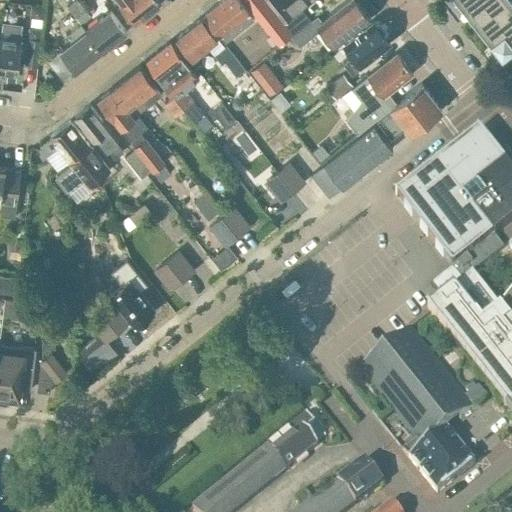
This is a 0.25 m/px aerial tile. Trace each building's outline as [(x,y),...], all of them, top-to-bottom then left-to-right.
[(75,18),(86,10),(78,0),(73,0),(66,6),(75,18)] [(136,23),(161,3),(158,0),(118,0),(119,1),(118,1),(136,23)] [(225,41),(253,19),(237,0),(222,0),(204,14),(220,36),(221,36),(225,41)] [(294,0),(285,7),(279,0),(248,0),(262,17),(272,10),(292,36),(311,21),(301,8),(307,3),(304,0),(294,0)] [(335,46),(369,18),(355,0),(347,0),(327,17),(318,24),(335,46)] [(474,14),(492,0),(458,0),(462,5),(465,2),(474,14)] [(491,42),(511,25),(511,0),(492,0),(474,14),(483,26),(480,28),(491,42)] [(31,5),(30,18),(43,19),(44,7),(31,5)] [(73,29),(94,56),(126,31),(109,10),(85,29),(80,22),(73,29)] [(176,37),(193,58),(218,39),(201,17),(176,37)] [(375,23),(373,21),(343,44),(351,55),(343,61),(351,72),(360,66),(390,43),(384,35),(386,28),(382,23),(375,23)] [(0,34),(0,35),(0,87),(3,88),(4,79),(6,79),(8,68),(19,69),(23,37),(21,36),(21,26),(2,24),(2,34),(0,34)] [(511,25),(491,42),(502,56),(511,47),(511,25)] [(30,26),(29,38),(40,39),(41,27),(30,26)] [(76,71),(94,56),(73,29),(65,35),(70,41),(59,49),(59,50),(47,60),(62,80),(75,70),(76,71)] [(38,66),(41,39),(40,39),(29,38),(28,38),(25,64),(38,66)] [(170,42),(147,60),(175,95),(174,96),(184,109),(190,117),(192,116),(198,111),(200,110),(193,102),(193,101),(184,89),(198,77),(192,69),(170,42)] [(255,64),(274,48),(270,42),(250,57),(249,55),(240,62),(247,71),(255,64)] [(361,99),(347,119),(358,133),(377,118),(393,106),(384,95),(413,73),(397,52),(368,75),(352,87),(361,99)] [(156,87),(139,66),(98,98),(121,127),(130,139),(133,148),(134,149),(151,170),(153,173),(164,163),(145,138),(140,132),(148,126),(138,113),(162,94),(156,86),(156,87)] [(336,99),(351,86),(344,76),(328,88),(336,99)] [(393,106),(377,118),(390,137),(404,126),(410,133),(441,108),(422,83),(393,106)] [(174,96),(163,104),(173,117),(184,109),(174,96)] [(232,102),(232,103),(232,104),(232,105),(233,106),(233,107),(234,107),(235,108),(236,109),(237,109),(238,109),(239,109),(240,109),(241,108),(242,107),(243,107),(243,106),(244,105),(244,104),(244,103),(244,102),(244,101),(244,100),(243,100),(243,99),(242,99),(242,98),(241,98),(241,97),(240,97),(239,97),(238,97),(237,97),(236,97),(235,97),(235,98),(234,98),(234,99),(233,99),(233,100),(232,100),(232,101),(232,102)] [(118,140),(90,104),(74,117),(93,141),(97,137),(114,158),(123,151),(115,142),(118,140)] [(40,145),(39,156),(42,159),(46,156),(58,147),(68,161),(70,163),(55,175),(55,180),(64,192),(68,192),(69,192),(84,180),(88,186),(91,189),(100,182),(98,179),(109,169),(89,144),(85,140),(72,123),(70,120),(49,136),(50,137),(40,145)] [(342,187),(392,148),(373,124),(324,163),(324,164),(310,175),(329,198),(342,187)] [(397,197),(396,197),(413,219),(421,213),(427,221),(434,217),(461,195),(502,163),(478,133),(477,132),(397,197)] [(321,144),(312,151),(320,161),(329,154),(321,144)] [(134,149),(124,157),(141,178),(146,174),(151,170),(134,149)] [(281,199),(301,183),(303,181),(288,162),(266,181),(281,199)] [(421,213),(413,219),(452,268),(430,286),(440,298),(427,308),(427,309),(430,313),(453,341),(455,344),(492,314),(499,308),(497,306),(472,273),(503,249),(503,248),(493,236),(511,221),(511,175),(502,163),(461,195),(434,217),(427,221),(421,213)] [(0,215),(16,218),(17,205),(22,170),(5,167),(0,167),(0,215)] [(197,184),(187,192),(207,217),(217,210),(212,203),(207,197),(199,187),(197,184)] [(144,201),(121,220),(129,229),(151,211),(144,201)] [(225,244),(248,225),(233,207),(210,225),(225,244)] [(170,288),(193,269),(178,251),(155,269),(170,288)] [(70,279),(68,255),(49,256),(51,280),(70,279)] [(121,284),(109,293),(115,302),(113,303),(128,322),(130,321),(135,327),(155,311),(139,291),(147,284),(127,259),(111,271),(121,284)] [(71,272),(72,295),(89,295),(88,271),(71,272)] [(0,278),(0,291),(16,294),(18,280),(0,278)] [(503,301),(497,306),(499,308),(511,323),(504,328),(511,338),(511,293),(503,301)] [(3,316),(35,320),(33,302),(5,298),(3,316)] [(105,340),(128,321),(113,303),(90,321),(99,332),(105,340)] [(492,314),(455,344),(500,401),(511,415),(511,338),(504,328),(511,323),(499,308),(492,314)] [(383,350),(360,368),(386,401),(395,413),(416,439),(402,450),(408,458),(445,429),(473,408),(482,401),(486,398),(477,386),(475,388),(472,384),(464,391),(467,395),(464,396),(411,328),(383,350)] [(99,332),(74,352),(91,372),(111,357),(101,344),(104,341),(106,340),(105,340),(99,332)] [(271,359),(283,350),(271,335),(259,344),(271,359)] [(42,353),(41,360),(51,353),(54,358),(55,342),(43,342),(42,341),(42,353)] [(0,398),(7,399),(9,399),(10,394),(17,395),(18,388),(31,390),(35,363),(36,348),(23,346),(13,345),(0,343),(0,398)] [(50,392),(51,383),(65,372),(54,358),(51,353),(41,360),(40,361),(37,390),(50,392)] [(222,482),(190,508),(193,511),(233,511),(316,445),(304,431),(314,424),(305,413),(222,482)] [(473,463),(445,429),(408,458),(435,493),(473,463)] [(345,511),(354,506),(378,487),(381,485),(363,462),(336,483),(297,511),(345,511)] [(397,511),(390,503),(379,511),(371,511),(369,511),(397,511)]
